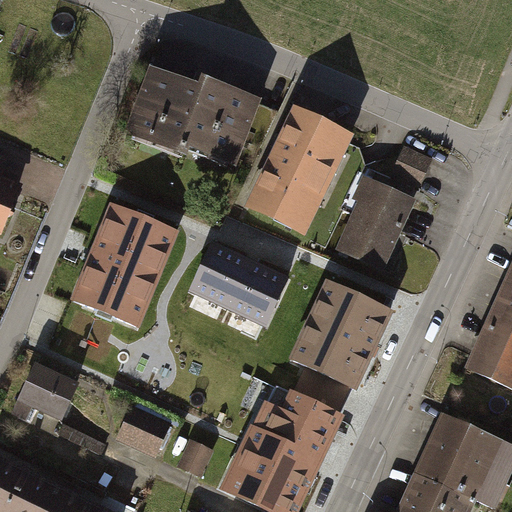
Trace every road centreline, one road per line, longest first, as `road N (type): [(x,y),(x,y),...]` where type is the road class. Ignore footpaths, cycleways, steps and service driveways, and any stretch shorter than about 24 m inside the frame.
road 1 (tertiary): [(507,158),(341,511)]
road 2 (residential): [(146,12),(507,158)]
road 3 (residential): [(0,359),(146,12)]
